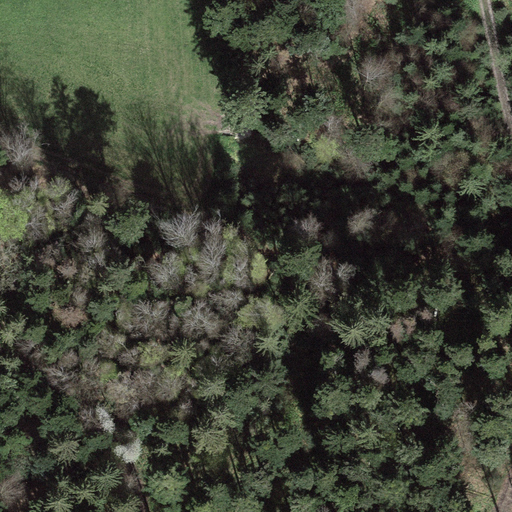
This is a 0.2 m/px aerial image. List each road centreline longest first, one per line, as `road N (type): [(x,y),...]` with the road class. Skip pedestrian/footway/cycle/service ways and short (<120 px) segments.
road 1 (track): [(503,511),(511,489),(511,124),(481,0)]
road 2 (track): [(0,385),(147,511)]
